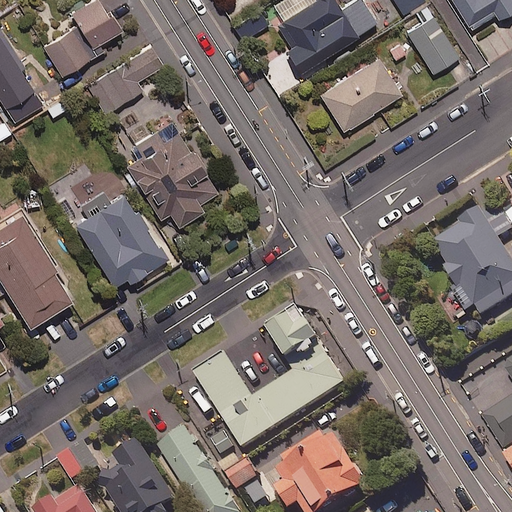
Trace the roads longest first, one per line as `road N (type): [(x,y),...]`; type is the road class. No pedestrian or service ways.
road 1 (residential): [(0,434),(317,231)]
road 2 (tertiary): [(317,231),(499,511)]
road 3 (tertiary): [(171,0),(317,231)]
road 4 (residential): [(317,231),(511,108)]
